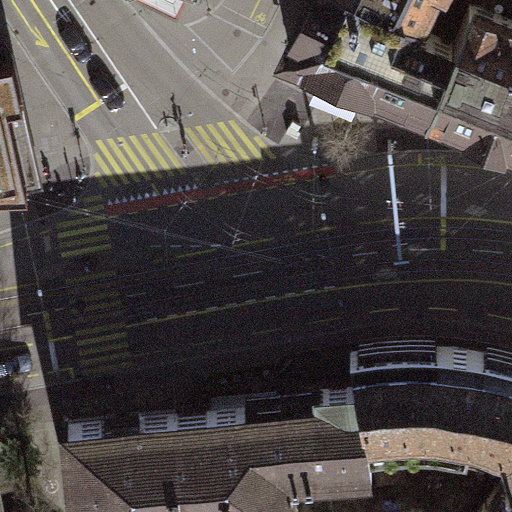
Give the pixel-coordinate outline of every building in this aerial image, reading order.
[(292,51),(432,106),(457,43),(454,42),(412,26),(417,15),(385,0),(310,0),(289,43),(292,51)] [(385,0),(417,15),(424,0),(385,0)] [(432,106),(511,138),(511,18),(470,2),(454,42),(457,43),(432,106)] [(15,53),(0,56),(0,189),(29,188),(10,102),(25,98),(15,53)] [(373,343),(354,347),(372,444),(391,442),(405,440),(422,440),(445,441),(463,444),(478,447),(494,452),(511,438),(511,352),(498,349),(465,343),(435,341),(406,341),(373,343)] [(291,511),(287,465),(373,457),(372,444),(354,347),(296,357),(300,397),(68,420),(77,511),(291,511)] [(511,511),(511,438),(494,452),(502,477),(476,511),(511,511)]
